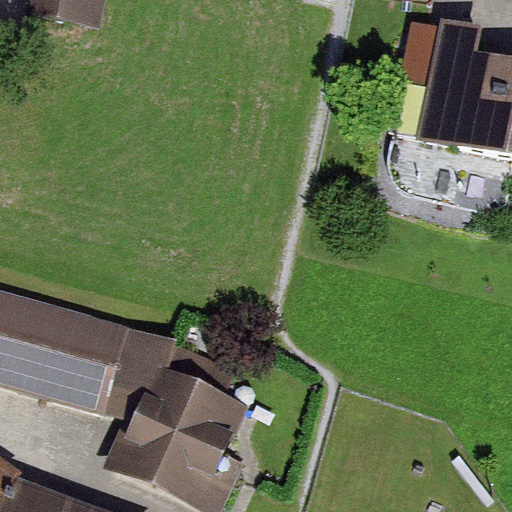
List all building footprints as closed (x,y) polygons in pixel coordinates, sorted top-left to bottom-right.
[(43,0),(38,24),(103,37),(110,0),(43,0)] [(511,73),(437,58),(418,151),(511,169),(511,73)] [(0,394),(128,428),(107,482),(174,511),(226,511),(264,428),(171,386),(177,355),(0,307),(0,394)] [(0,511),(17,511),(26,497),(0,477),(0,511)] [(67,511),(26,497),(17,511),(67,511)]
